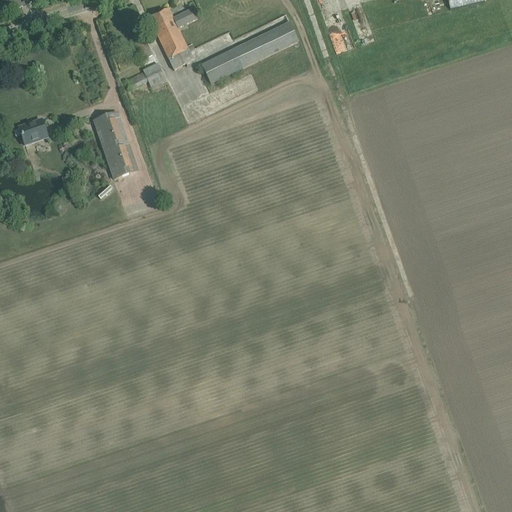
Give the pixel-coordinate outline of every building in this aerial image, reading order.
[(0,0),(0,15),(30,6),(27,0),(0,0)] [(446,0),(450,11),(484,3),(483,0),(446,0)] [(168,10),(149,19),(174,72),(194,62),(190,53),(194,51),(192,46),(187,48),(178,30),(198,20),(193,10),(173,19),(168,10)] [(210,86),(299,44),(289,23),(201,66),(210,86)] [(142,62),(152,56),(143,39),(133,44),(142,62)] [(130,92),(148,84),(151,90),(167,83),(158,64),(142,72),(143,73),(125,82),(130,92)] [(94,123),(97,132),(114,181),(138,173),(118,115),(94,123)] [(30,127),(29,126),(19,129),(19,130),(13,132),(16,138),(21,136),(25,147),(48,139),(41,121),(41,122),(41,123),(30,127)] [(101,201),(112,190),(109,186),(97,197),(101,201)]
